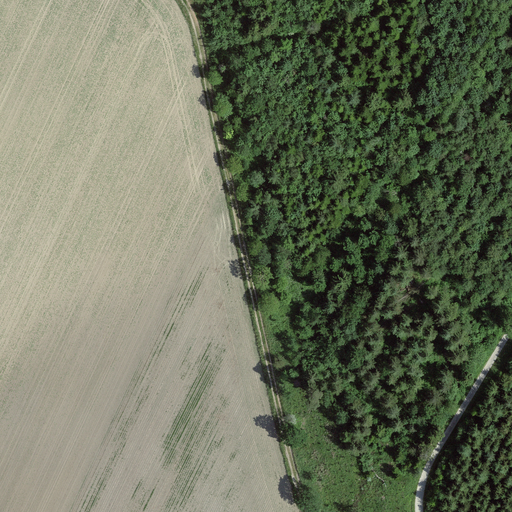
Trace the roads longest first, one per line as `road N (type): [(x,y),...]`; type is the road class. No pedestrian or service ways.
road 1 (track): [(310,511),(197,25),(183,0)]
road 2 (track): [(511,331),(441,444),(422,486),(421,511)]
